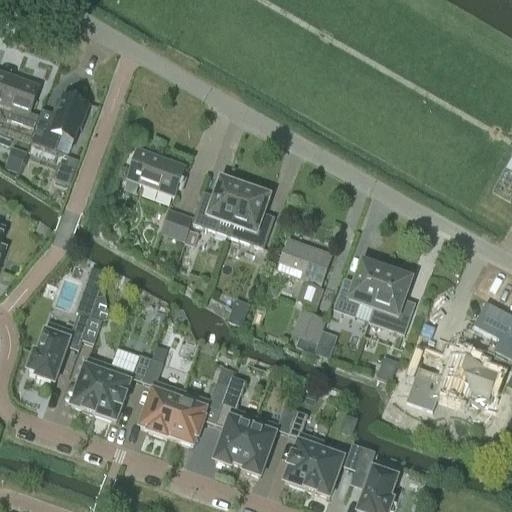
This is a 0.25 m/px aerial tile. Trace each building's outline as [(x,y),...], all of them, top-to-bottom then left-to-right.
[(39,90),(0,76),(0,109),(12,113),(8,124),(34,133),(39,121),(30,118),(39,90)] [(74,146),(79,132),(81,133),(90,108),(62,98),(55,118),(41,113),(39,121),(34,133),(29,147),(67,161),(73,146),(74,146)] [(174,200),(185,170),(138,154),(127,184),(174,200)] [(511,200),(511,158),(492,194),(510,204),(511,200)] [(66,169),(64,174),(73,177),(78,165),(69,162),(66,169)] [(232,229),(245,191),(239,189),(240,185),(222,179),(212,207),(201,203),(192,228),(216,236),(220,225),(232,229)] [(245,191),(232,229),(244,233),(240,245),(264,253),(273,228),(261,224),(271,196),(253,190),(252,194),(245,191)] [(193,221),(170,213),(161,237),(185,245),(193,221)] [(287,244),(276,274),(303,284),(295,304),(315,312),(322,293),(319,292),(320,290),(331,260),(287,244)] [(374,313),(388,275),(380,272),(381,268),(363,262),(352,293),(342,289),(333,314),(354,321),(359,308),(374,313)] [(388,275),(374,313),(387,318),(382,331),(404,339),(413,314),(401,310),(412,279),(394,273),(393,277),(388,275)] [(301,315),(292,339),(299,341),(295,351),(313,357),(317,347),(316,347),(324,323),(301,315)] [(511,322),(500,316),(488,337),(511,351),(511,322)] [(82,344),(90,321),(78,317),(71,335),(48,327),(37,357),(34,356),(27,374),(37,377),(35,380),(43,383),(53,387),(66,351),(78,355),(82,344)] [(101,325),(90,321),(82,344),(93,348),(101,325)] [(413,384),(405,406),(431,415),(437,397),(465,407),(465,406),(494,417),(500,401),(489,397),(496,379),(464,368),(466,364),(450,358),(445,372),(434,368),(431,377),(417,372),(413,384)] [(142,387),(150,363),(139,359),(132,377),(110,369),(93,418),(110,425),(110,424),(115,425),(120,411),(121,411),(124,401),(130,382),(142,387)] [(93,418),(110,369),(88,361),(71,410),(83,414),(83,415),(91,418),(93,418)] [(142,387),(154,391),(139,431),(148,434),(147,435),(166,442),(167,440),(183,395),(156,386),(162,367),(150,363),(142,387)] [(255,421),(235,413),(245,385),(233,381),(231,381),(227,390),(219,414),(214,429),(225,433),(214,465),(230,470),(231,467),(238,469),(255,421)] [(219,414),(227,390),(216,386),(209,404),(183,395),(167,440),(192,449),(195,441),(197,441),(203,423),(202,422),(206,410),(219,414)] [(287,438),(296,415),(284,411),(277,428),(257,421),(255,421),(238,469),(244,471),(243,475),(259,481),(276,434),(287,438)] [(287,438),(299,443),(294,456),(294,455),(288,471),(289,471),(284,485),(304,493),(304,494),(306,494),(320,455),(324,445),(301,437),(307,419),(296,415),(287,438)] [(363,452),(351,448),(343,471),(354,475),(363,452)] [(366,479),(374,456),(363,452),(354,475),(366,479)] [(320,455),(306,494),(311,496),(315,498),(315,497),(328,501),(342,462),(320,455)] [(388,511),(392,504),(388,503),(397,477),(374,469),(358,511),(388,511)]
